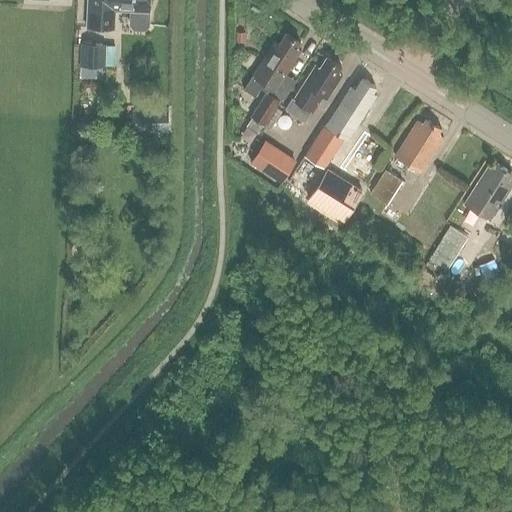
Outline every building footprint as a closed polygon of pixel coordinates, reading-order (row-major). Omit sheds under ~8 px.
[(148,24),(149,0),(88,0),(87,27),(114,28),(115,9),(130,9),(129,24),(132,27),(144,28),(148,24)] [(245,34),(237,34),(237,42),(245,42),(245,34)] [(274,42),(243,90),(255,98),(260,89),(266,92),(250,117),(252,118),(246,127),(258,135),(264,125),(265,126),(277,108),(281,102),(272,97),(286,75),(301,51),(297,49),(301,43),(286,34),(279,45),(274,42)] [(107,44),(81,44),(81,65),(102,66),(106,66),(107,44)] [(328,98),(343,75),(338,72),(342,67),(328,57),(321,68),(316,65),(287,110),(306,122),(323,95),(328,98)] [(81,65),(80,78),(102,78),(102,66),(81,65)] [(306,156),(325,168),(345,137),(349,140),(377,96),(373,93),(376,88),(361,79),(355,89),(350,86),(306,156)] [(157,115),(144,114),(144,111),(139,111),(139,133),(157,133),(157,115)] [(394,157),(420,173),(443,138),(438,135),(442,129),(426,119),(422,125),(417,121),(394,157)] [(282,184),(290,172),(296,162),(265,142),(251,164),(282,184)] [(490,221),(511,186),(511,179),(510,178),(511,174),(511,172),(498,163),(494,169),(489,165),(464,205),(490,221)] [(327,169),(308,200),(343,221),(362,190),(327,169)] [(386,170),(370,194),(388,205),(403,182),(386,170)] [(449,227),(430,259),(449,270),(468,238),(449,227)]
